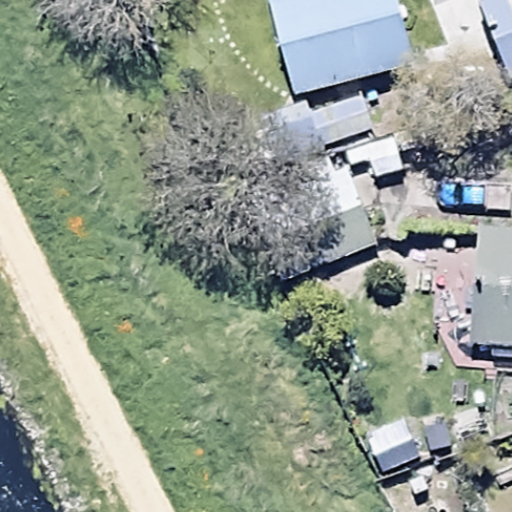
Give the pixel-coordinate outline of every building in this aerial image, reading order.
[(408,61),(392,0),(265,0),(291,93),(408,61)] [(511,70),(511,0),(476,0),(501,74),(511,70)] [(307,120),(322,159),(374,138),(359,99),(307,120)] [(306,282),(376,253),(343,172),(273,201),(306,282)] [(511,225),(476,223),(467,343),(511,346),(511,225)]
